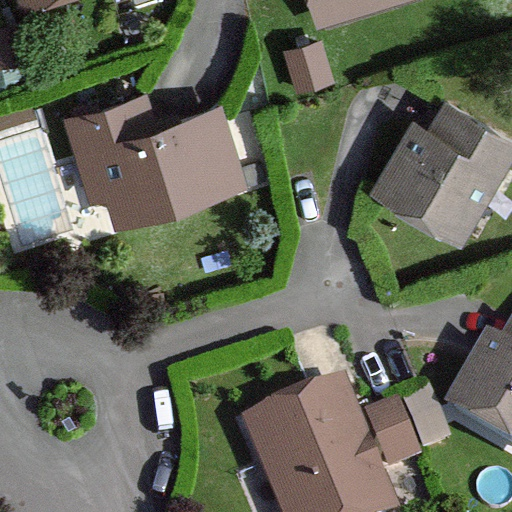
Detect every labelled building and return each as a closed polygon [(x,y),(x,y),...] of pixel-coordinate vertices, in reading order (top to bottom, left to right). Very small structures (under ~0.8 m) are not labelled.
[(317,0),(322,16),(373,0),(317,0)] [(21,21),(0,27),(0,57),(30,48),(21,21)] [(324,40),(294,49),(306,87),(335,78),(324,40)] [(102,147),(123,214),(229,181),(207,113),(154,128),(145,97),(73,119),(83,152),(102,147)] [(384,188),(460,232),(498,167),(482,159),(501,127),(449,97),(422,143),(413,139),(384,188)] [(457,410),(511,441),(511,346),(499,369),(485,362),(457,410)] [(252,425),(287,511),(390,511),(393,511),(342,387),(252,425)] [(431,396),(408,405),(427,451),(450,442),(431,396)] [(397,413),(374,423),(392,468),(417,459),(397,413)]
